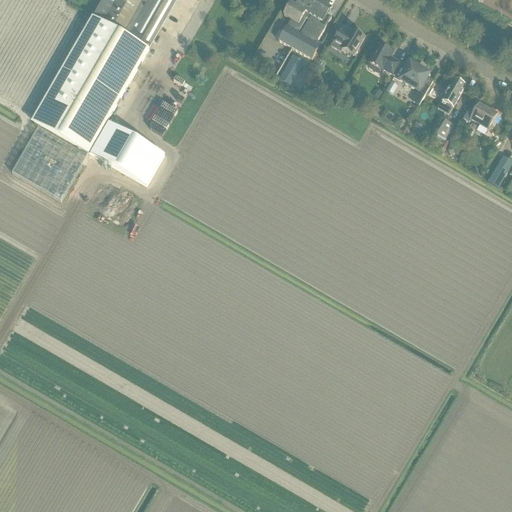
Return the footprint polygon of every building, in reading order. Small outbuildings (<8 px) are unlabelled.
[(105,0),(35,123),(90,155),(179,0),(105,0)] [(318,43),(332,19),(328,16),(333,8),(319,0),(298,0),(298,1),(299,1),(296,7),(292,4),(284,17),(291,21),(288,28),(287,27),(279,42),(312,62),(322,45),(318,43)] [(226,12),(223,17),(230,21),(233,17),(226,12)] [(342,51),(354,57),(365,38),(353,31),(350,37),(341,32),(332,48),(341,53),(342,51)] [(384,70),(390,60),(389,59),(392,54),(393,55),(393,54),(380,47),(370,65),(383,72),(384,70)] [(308,65),(294,56),(280,80),(290,87),(303,67),(305,69),(308,65)] [(390,60),(384,70),(394,76),(400,65),(393,61),(393,62),(390,60)] [(431,76),(420,70),(410,64),(410,65),(401,82),(420,93),(425,83),(428,79),(429,76),(430,77),(431,76)] [(443,103),(439,110),(449,116),(454,109),(466,87),(455,81),(443,102),(443,103)] [(386,92),(393,96),(396,92),(394,91),(397,87),(391,84),(386,92)] [(380,101),(384,94),(379,91),(376,98),(380,101)] [(471,121),(488,131),(497,115),(480,105),(476,112),(470,109),(464,120),(470,124),(471,121)] [(454,127),(446,122),(435,141),(444,146),(446,142),(446,141),(454,127)] [(148,188),(166,158),(110,126),(92,156),(148,188)] [(87,158),(38,130),(13,174),(62,202),(87,158)] [(511,167),(511,162),(504,157),(488,183),(499,189),(511,167)] [(190,168),(187,172),(199,179),(201,175),(190,168)]
